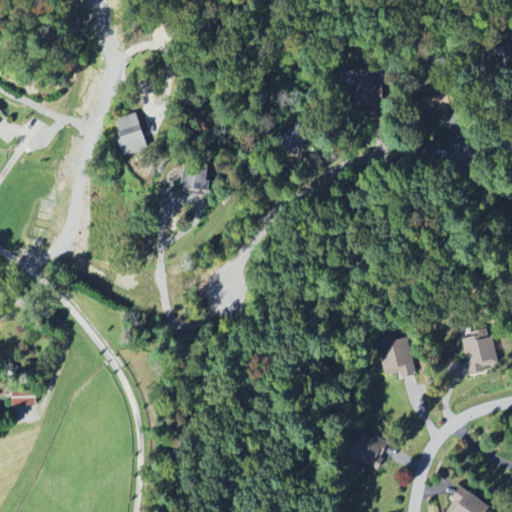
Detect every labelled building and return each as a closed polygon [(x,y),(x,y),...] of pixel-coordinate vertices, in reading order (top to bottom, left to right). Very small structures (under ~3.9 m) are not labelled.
[(117,123),(129,155),(151,147),(139,115),(117,123)] [(182,189),(206,190),(207,170),(183,169),(182,189)] [(485,368),(497,365),(488,328),(460,335),(470,376),(486,372),(485,368)] [(414,376),(406,340),(379,346),(385,375),(402,372),(403,378),(414,376)] [(36,406),(36,390),(12,390),(12,406),(36,406)] [(489,511),(492,508),(462,488),(445,511),(489,511)]
